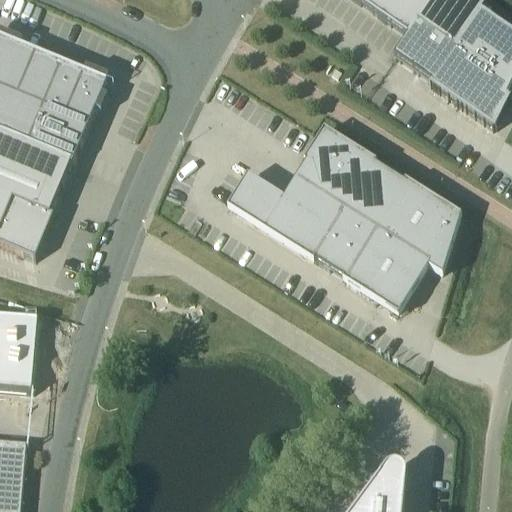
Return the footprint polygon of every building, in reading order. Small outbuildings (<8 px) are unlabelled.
[(479,19),(485,11),(469,0),(345,0),(407,43),(416,29),(454,56),(479,19)] [(511,97),(511,41),(479,19),(454,56),(416,29),(407,43),(392,63),(430,89),(428,92),(429,93),(430,92),(493,136),(511,97)] [(0,44),(0,139),(28,151),(71,169),(73,170),(88,133),(106,89),(84,80),(62,70),(36,60),(0,44)] [(0,139),(0,252),(34,267),(52,223),(49,221),(71,169),(28,151),(0,139)] [(310,161),(281,207),(247,186),(243,193),(244,193),(230,214),(244,223),(358,295),(359,295),(397,319),(414,292),(427,272),(441,281),(447,260),(446,260),(457,224),(435,210),(436,210),(338,148),(338,149),(324,140),(311,161),(310,161)] [(34,371),(42,366),(26,343),(19,349),(34,371)] [(0,511),(21,511),(27,450),(0,447),(0,511)] [(402,511),(404,494),(402,493),(402,498),(378,489),(381,486),(381,485),(379,484),(358,511),(402,511)]
